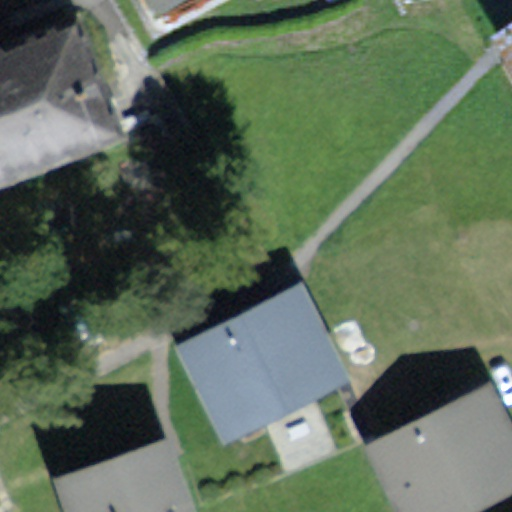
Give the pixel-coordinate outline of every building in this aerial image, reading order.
[(136,0),(163,54),(249,21),(254,0),(136,0)] [(86,30),(0,61),(0,184),(126,139),(86,30)] [(312,310),(194,360),(233,451),(351,400),(312,310)] [(511,429),(499,398),(378,450),(404,511),(506,511),(511,510),(511,429)] [(211,511),(191,452),(79,490),(86,511),(211,511)]
